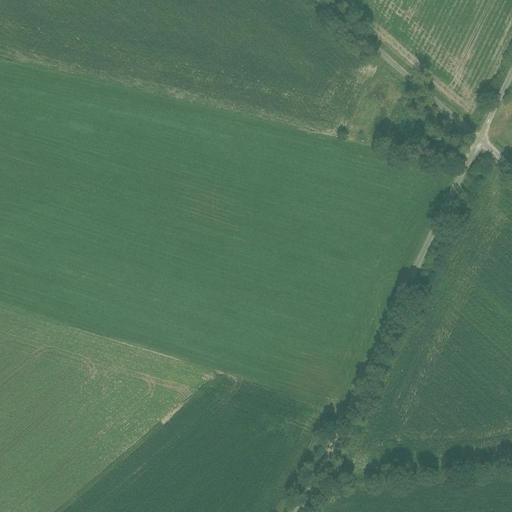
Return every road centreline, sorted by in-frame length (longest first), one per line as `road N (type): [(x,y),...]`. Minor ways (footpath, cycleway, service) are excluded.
road 1 (residential): [(289,511),(480,142)]
road 2 (residential): [(316,0),(480,142)]
